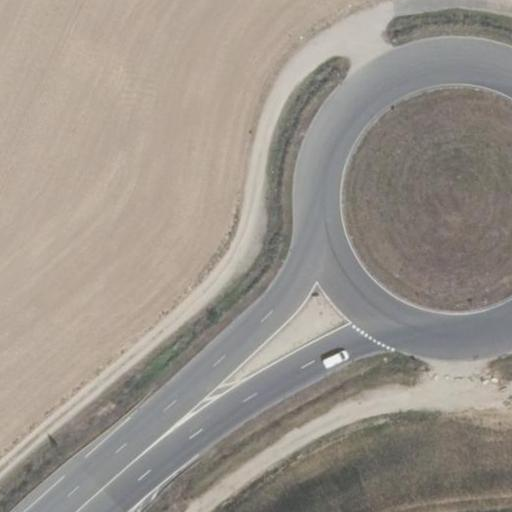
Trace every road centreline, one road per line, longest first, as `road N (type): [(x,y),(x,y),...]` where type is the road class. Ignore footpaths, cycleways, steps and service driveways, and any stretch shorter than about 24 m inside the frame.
road 1 (track): [(382,88),(353,44),(328,44),(290,72),(259,133),(250,233),(222,277),(0,471)]
road 2 (track): [(457,337),(410,377),(228,468),(179,511)]
road 3 (tertiary): [(511,78),(451,66),(421,70),(368,97),(332,145),(322,173),(322,223)]
road 4 (tertiary): [(227,388),(336,342),(412,329)]
road 5 (tertiary): [(322,223),(288,304),(227,388)]
road 6 (tertiary): [(227,388),(89,511)]
road 7 (tertiary): [(322,223),(350,287),(412,329)]
